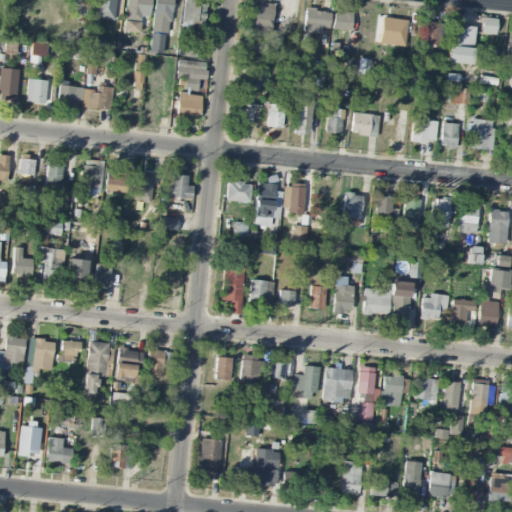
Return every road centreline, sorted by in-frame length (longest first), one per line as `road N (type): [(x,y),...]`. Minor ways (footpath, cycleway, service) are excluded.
road 1 (residential): [(230,0),(175,511)]
road 2 (residential): [(511,183),(0,129)]
road 3 (residential): [(511,358),(0,308)]
road 4 (residential): [(236,511),(0,487)]
